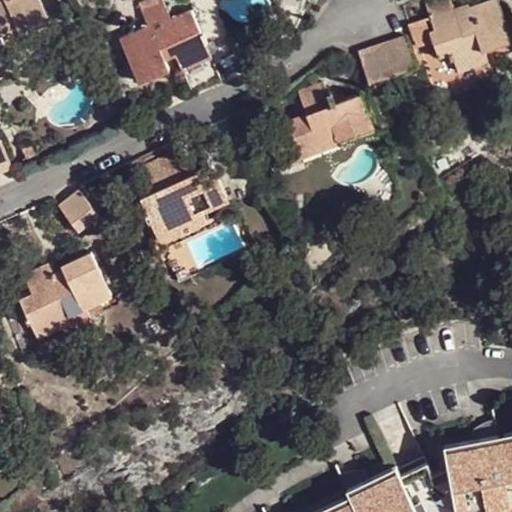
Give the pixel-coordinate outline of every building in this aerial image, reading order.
[(0,6),(0,49),(6,46),(0,33),(0,31),(17,23),(18,26),(46,11),(40,0),(6,0),(7,3),(0,6)] [(202,32),(191,8),(171,17),(163,0),(148,0),(138,5),(147,24),(119,38),(139,81),(169,67),(166,60),(175,55),(183,69),(212,55),(206,43),(209,42),(204,31),(202,32)] [(456,19),(452,7),(449,0),(433,0),(425,3),(434,27),(429,29),(439,57),(452,52),(458,70),(487,60),(483,48),(511,36),(498,0),(488,0),(470,7),(466,8),(468,14),(456,19)] [(468,2),(452,7),(456,19),(468,14),(466,8),(470,7),(468,2)] [(384,44),(359,53),(369,81),(394,71),(417,63),(406,35),(384,44)] [(222,78),(213,60),(184,73),(194,91),(222,78)] [(316,139),(321,150),(376,128),(361,92),(337,101),(333,89),(328,91),(324,80),(298,90),(307,112),(288,119),(297,146),(316,139)] [(0,139),(0,172),(13,168),(1,139),(0,139)] [(302,157),(321,150),(316,139),(297,146),(302,157)] [(186,176),(179,165),(173,151),(144,166),(156,189),(140,198),(144,206),(146,205),(148,211),(145,213),(150,222),(151,221),(157,235),(182,223),(193,217),(205,212),(229,199),(212,163),(198,170),(186,176)] [(193,158),(179,165),(186,176),(198,170),(193,158)] [(78,187),(57,204),(77,231),(99,214),(78,187)] [(208,218),(205,212),(193,217),(196,223),(208,218)] [(185,231),(182,223),(157,235),(161,243),(185,231)] [(59,277),(56,270),(51,260),(30,271),(38,288),(19,298),(39,337),(72,319),(65,306),(78,300),(83,308),(112,292),(94,252),(67,265),(70,271),(59,277)] [(67,265),(56,270),(59,277),(70,271),(67,265)] [(453,511),(459,510),(459,511),(463,511),(511,502),(511,435),(502,438),(501,431),(462,439),(463,444),(447,447),(452,470),(439,476),(430,458),(404,471),(401,466),(386,472),(384,469),(350,485),(356,496),(325,511),(312,511),(313,511),(311,511),(453,511)]
